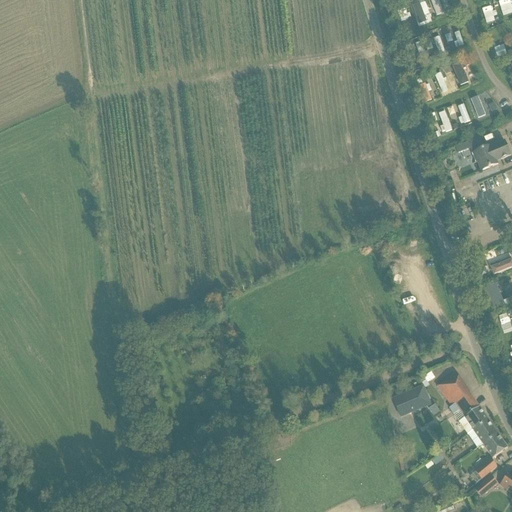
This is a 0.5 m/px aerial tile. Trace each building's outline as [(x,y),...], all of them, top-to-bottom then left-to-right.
[(431,0),(435,17),(443,15),(439,0),(431,0)] [(501,8),(503,16),(511,13),(510,6),(501,8)] [(491,8),(483,9),(485,21),(493,20),(491,8)] [(457,48),(463,47),(460,32),(454,33),(457,48)] [(441,37),(435,39),(439,56),(445,54),(441,37)] [(454,70),(460,87),(469,84),(463,67),(454,70)] [(442,93),(448,91),(441,73),(435,76),(442,93)] [(462,117),(459,118),(461,125),(470,122),(464,104),(458,107),(462,117)] [(445,133),(452,131),(445,111),(438,114),(445,133)] [(504,141),(481,150),(472,154),(476,163),(472,164),(473,165),(477,163),(481,172),(498,165),(496,160),(500,159),(500,160),(510,156),(504,141)] [(468,145),(455,150),(457,156),(471,150),(468,145)] [(492,275),(511,269),(511,255),(511,252),(496,256),(494,250),(485,253),(492,275)] [(497,283),(482,287),(489,312),(504,308),(497,283)] [(418,378),(423,385),(434,379),(431,374),(424,378),(422,375),(418,378)] [(437,387),(443,395),(451,407),(469,394),(455,374),(437,387)] [(430,405),(423,388),(393,400),(400,418),(430,405)] [(469,394),(451,407),(461,421),(458,423),(467,436),(488,421),(469,394)] [(497,435),(488,421),(467,436),(477,449),(483,445),(497,435)] [(497,435),(483,445),(492,459),(507,449),(497,435)] [(490,459),(475,472),(481,480),(496,467),(490,459)] [(245,463),(241,463),(242,471),(250,470),(249,462),(245,463)] [(511,479),(507,475),(501,484),(499,486),(507,492),(509,489),(511,491),(511,479)] [(490,477),(474,490),(481,498),(497,485),(490,477)]
